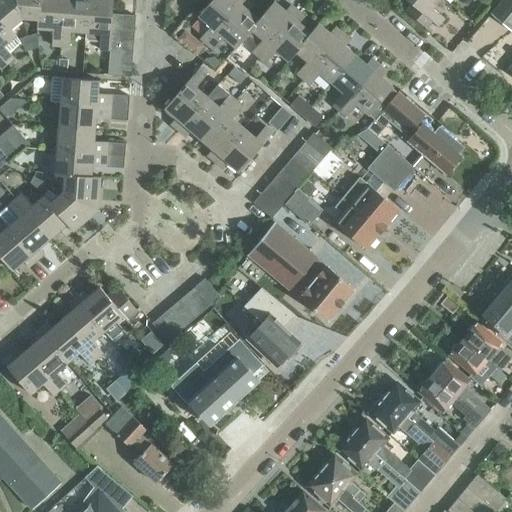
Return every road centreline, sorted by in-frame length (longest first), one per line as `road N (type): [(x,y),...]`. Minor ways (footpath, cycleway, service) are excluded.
road 1 (residential): [(215,511),(489,209)]
road 2 (residential): [(98,248),(154,303),(232,205)]
road 3 (residential): [(511,127),(360,0)]
road 4 (residential): [(142,151),(151,0)]
road 5 (residential): [(427,511),(511,405)]
road 6 (residential): [(0,334),(98,248)]
